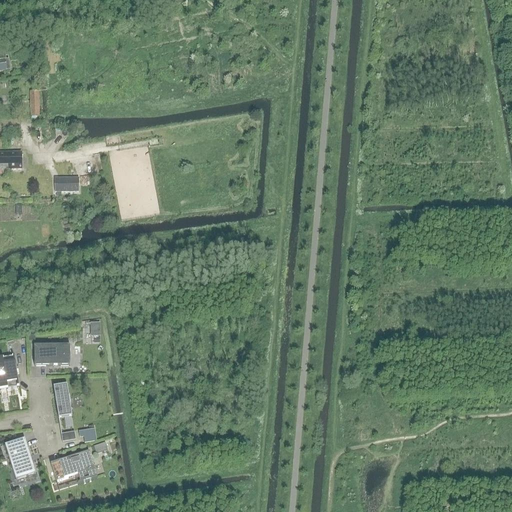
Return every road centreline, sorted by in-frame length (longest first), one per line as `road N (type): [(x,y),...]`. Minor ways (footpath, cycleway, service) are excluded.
road 1 (unknown): [(511,413),(454,418),(343,452),(331,471),(328,511)]
road 2 (track): [(154,142),(37,160),(23,123),(0,122)]
